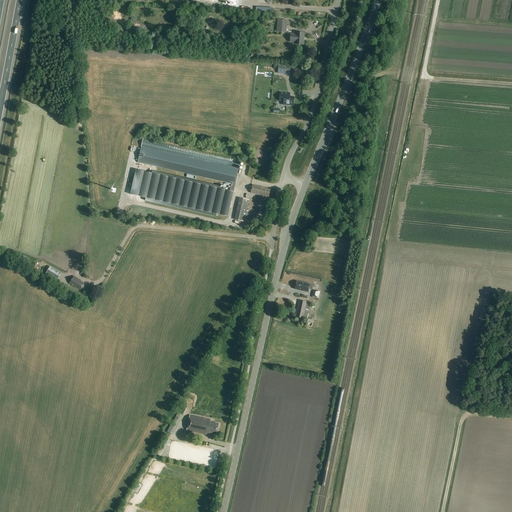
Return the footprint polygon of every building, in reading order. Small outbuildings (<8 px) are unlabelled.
[(287,33),(287,20),(278,20),(277,33),(287,33)] [(303,44),(304,34),(303,33),(297,33),(296,34),(296,35),(291,35),(290,42),(295,43),(296,44),(302,45),(303,44)] [(290,75),(291,65),(278,64),(278,74),(290,75)] [(293,106),(294,97),(290,97),(290,93),(280,92),(279,101),(284,101),(283,105),(293,106)] [(232,184),(230,191),(136,169),(130,194),(228,216),(241,162),(143,139),(138,162),(232,184)] [(269,197),(270,190),(263,188),(253,185),(251,193),(269,197)] [(245,222),(248,211),(247,211),(249,200),(240,198),(235,220),(245,222)] [(57,281),(62,274),(51,267),(46,274),(57,281)] [(81,281),(74,277),(70,284),(76,288),(77,287),(81,290),(84,283),(81,281)] [(295,290),(308,293),(309,290),(312,290),(313,286),(310,285),(310,284),(296,281),(295,290)] [(299,301),(296,318),(303,319),(304,313),(308,314),(309,310),(305,309),(307,302),(299,301)] [(177,414),(167,432),(173,436),(183,417),(177,414)] [(216,435),(219,424),(211,422),(211,420),(190,415),(187,431),(206,435),(207,433),(211,434),(216,435)]
